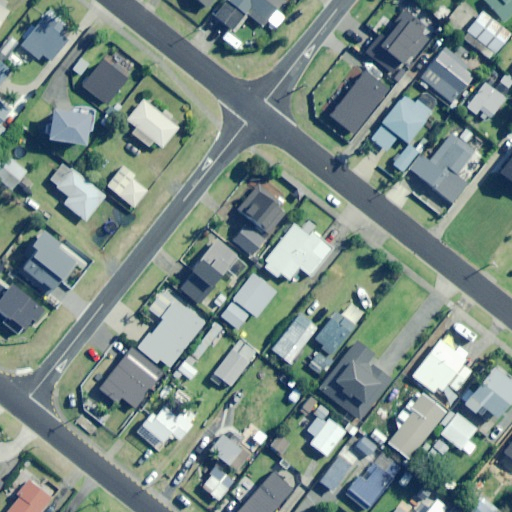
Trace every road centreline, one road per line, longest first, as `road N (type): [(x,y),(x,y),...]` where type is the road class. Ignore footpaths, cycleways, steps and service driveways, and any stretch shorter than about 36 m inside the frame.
road 1 (residential): [(22,403),(255,109)]
road 2 (unclassified): [(255,109),(511,315)]
road 3 (unclassified): [(115,0),(255,109)]
road 4 (unclassified): [(155,511),(22,403)]
road 5 (residential): [(255,109),(342,0)]
